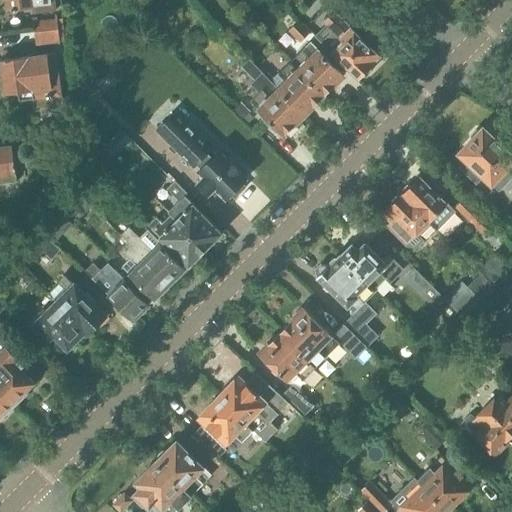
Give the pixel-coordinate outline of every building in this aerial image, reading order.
[(6,0),(8,11),(35,6),(36,13),(57,9),(56,0),(6,0)] [(328,25),(317,36),(359,79),(362,76),(363,77),(367,77),(372,72),(372,68),(371,67),(381,57),(365,41),(369,37),(365,33),(361,37),(336,11),(325,22),(328,25)] [(35,31),(59,28),(58,19),(58,16),(33,18),(35,31)] [(289,31),(301,43),(311,32),(299,20),(289,31)] [(59,28),(35,31),(36,44),(61,42),(61,41),(59,28)] [(303,72),(325,94),(345,75),(318,48),(309,56),(303,49),(291,60),(303,72)] [(57,52),(29,56),(0,60),(5,94),(18,92),(19,101),(33,99),(33,100),(63,96),(57,52)] [(284,135),(305,115),(271,80),(250,59),(241,67),(262,88),(251,101),(284,135)] [(305,115),(325,94),(303,72),(291,60),(271,80),(305,115)] [(87,77),(70,94),(78,103),(95,86),(87,77)] [(251,112),(241,102),(235,109),(244,118),(250,113),(251,112)] [(175,112),(157,130),(204,177),(198,183),(209,194),(215,188),(226,199),(231,194),(235,198),(246,187),(242,182),(247,177),(220,150),(217,153),(175,112)] [(459,153),(468,162),(461,169),(477,184),(483,176),(499,191),(511,177),(511,174),(507,169),(511,163),(511,154),(483,127),(459,153)] [(112,159),(133,139),(122,129),(102,148),(112,159)] [(0,184),(17,182),(13,146),(0,147),(0,184)] [(86,163),(101,178),(116,163),(101,149),(98,151),(86,163)] [(90,190),(101,178),(86,163),(71,178),(84,190),(81,193),(91,203),(95,199),(90,190)] [(420,175),(401,194),(432,224),(437,229),(456,211),(420,175)] [(188,193),(178,183),(175,180),(167,188),(179,201),(185,196),(188,193)] [(93,206),(91,203),(81,193),(70,203),(79,212),(83,216),(93,206)] [(432,224),(401,194),(382,213),(391,221),(386,227),(413,253),(424,241),(420,237),(432,224)] [(171,215),(205,249),(222,232),(185,196),(179,201),(178,203),(180,206),(171,215)] [(465,198),(456,207),(485,235),(493,227),(465,198)] [(151,226),(190,264),(205,249),(171,215),(163,223),(158,219),(151,226)] [(48,227),(43,232),(54,242),(59,238),(48,227)] [(129,241),(171,284),(186,268),(148,229),(140,238),(129,227),(122,234),(129,241)] [(52,259),(61,249),(43,233),(28,250),(38,258),(44,252),(52,259)] [(129,241),(122,234),(121,235),(132,245),(124,253),(132,260),(124,268),(155,300),(171,284),(129,241)] [(352,243),(342,254),(375,288),(386,278),(391,283),(404,269),(393,258),(387,264),(365,242),(358,249),(352,243)] [(377,290),(375,288),(342,254),(340,253),(337,256),(336,256),(330,261),(331,263),(318,277),(354,312),(342,323),(366,347),(378,336),(366,324),(377,313),(365,302),(377,290)] [(93,263),(85,271),(109,295),(108,295),(134,320),(150,304),(119,273),(111,266),(104,273),(93,263)] [(441,295),(413,267),(405,276),(432,303),(441,295)] [(57,301),(85,331),(87,333),(106,314),(65,274),(57,281),(59,283),(49,294),(57,301)] [(511,279),(507,274),(499,283),(508,293),(511,289),(511,279)] [(445,299),(462,316),(480,298),(462,281),(445,299)] [(68,349),(85,331),(57,301),(35,324),(50,339),(54,334),(68,349)] [(304,308),(280,332),(316,367),(336,346),(352,361),(366,347),(342,323),(331,335),(304,308)] [(316,367),(280,332),(261,352),(289,380),(296,372),(303,379),(316,367)] [(21,367),(24,364),(0,339),(0,390),(14,405),(29,391),(28,390),(36,381),(21,367)] [(221,394),(219,396),(254,430),(266,441),(278,429),(271,422),(289,403),(257,373),(247,383),(239,376),(228,387),(224,388),(222,390),(221,394)] [(293,384),(284,393),(306,415),(315,405),(293,384)] [(487,445),(495,453),(511,435),(511,398),(509,402),(501,394),(500,395),(493,387),(486,394),(493,402),(475,419),(484,428),(469,442),(479,453),(487,445)] [(14,405),(0,390),(0,419),(14,405)] [(377,413),(387,423),(397,413),(405,421),(415,411),(397,394),(377,413)] [(208,426),(197,437),(218,458),(227,449),(224,447),(226,444),(234,452),(254,430),(219,396),(216,399),(213,400),(210,403),(209,406),(199,417),(208,426)] [(362,409),(360,411),(368,418),(370,417),(380,406),(373,398),(362,409)] [(159,459),(157,461),(192,495),(212,475),(177,441),(166,451),(163,451),(158,455),(159,459)] [(417,480),(447,511),(472,486),(465,478),(468,474),(458,464),(455,468),(442,455),(417,480)] [(141,487),(135,494),(139,498),(139,500),(143,504),(146,504),(150,508),(153,505),(159,511),(175,511),(192,495),(157,461),(155,463),(151,464),(148,467),(147,471),(136,482),(141,487)] [(401,511),(445,511),(447,511),(417,480),(405,491),(410,497),(399,509),(401,511)] [(381,511),(384,511),(392,505),(370,482),(361,491),(381,511)] [(274,511),(251,488),(241,498),(254,511),(274,511)] [(126,492),(114,505),(121,511),(133,500),(126,492)] [(358,511),(376,511),(367,502),(358,510),(358,511)]
